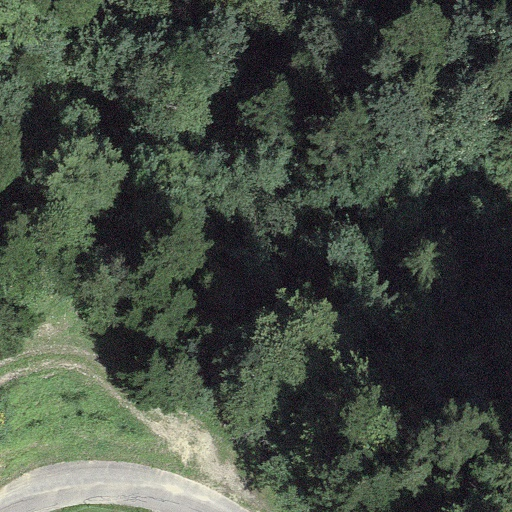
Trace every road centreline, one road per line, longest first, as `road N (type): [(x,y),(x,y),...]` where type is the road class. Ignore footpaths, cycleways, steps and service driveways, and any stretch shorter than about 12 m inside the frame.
road 1 (track): [(87,357),(125,396),(215,447),(213,511)]
road 2 (unclassified): [(4,511),(71,484),(119,481),(207,511)]
